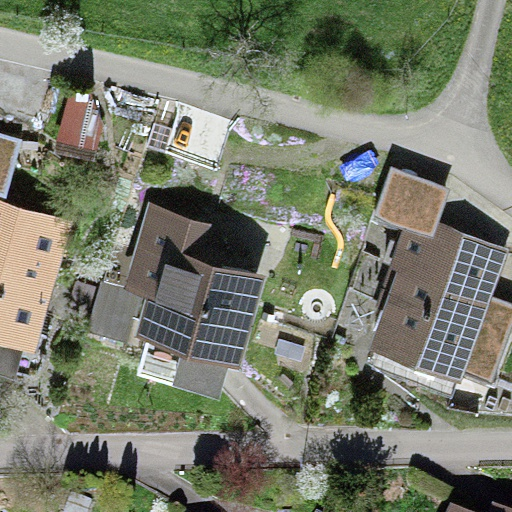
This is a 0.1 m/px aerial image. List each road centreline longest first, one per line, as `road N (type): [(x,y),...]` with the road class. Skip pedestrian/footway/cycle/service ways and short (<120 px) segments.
road 1 (residential): [(0,45),(447,154),(511,202)]
road 2 (residential): [(0,453),(511,445)]
road 3 (track): [(470,0),(447,154)]
